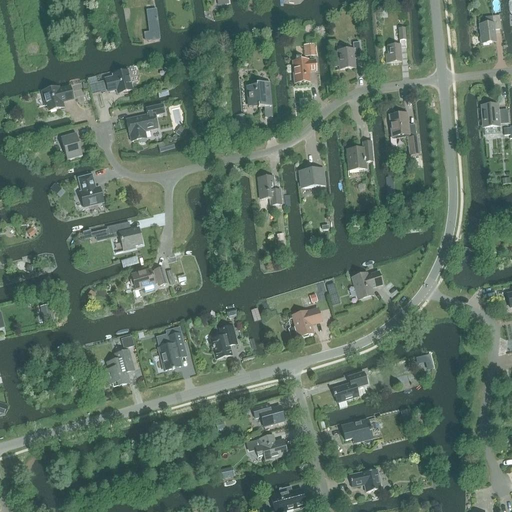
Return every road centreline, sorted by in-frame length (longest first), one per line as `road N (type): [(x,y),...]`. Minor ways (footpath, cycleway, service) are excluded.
road 1 (residential): [(0,448),(291,365)]
road 2 (residential): [(170,174),(292,142),(351,94),(441,79)]
road 3 (residential): [(503,491),(482,426),(493,325),(424,289)]
road 4 (residential): [(424,289),(452,217),(441,79)]
road 5 (residential): [(291,365),(360,344),(424,289)]
road 6 (residential): [(327,511),(291,365)]
